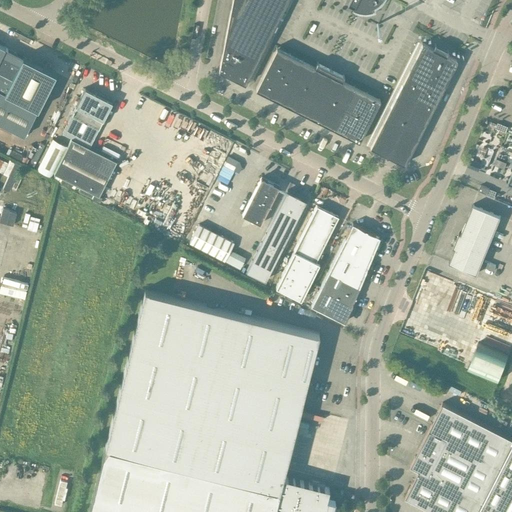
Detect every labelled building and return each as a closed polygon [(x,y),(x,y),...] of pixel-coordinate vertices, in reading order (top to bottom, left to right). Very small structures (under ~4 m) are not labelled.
[(286,0),(231,0),(219,70),(245,83),(286,0)] [(350,0),(348,5),(353,8),(353,10),(356,11),(359,12),(361,13),(364,13),(367,13),(371,12),(373,11),(372,8),(374,8),(376,7),(379,5),(380,3),(382,1),(382,0),(350,0)] [(421,42),(402,81),(419,90),(413,103),(430,112),(456,60),(446,55),(448,50),(434,43),(432,48),(421,42)] [(0,123),(24,135),(39,105),(55,72),(21,55),(3,46),(0,44),(0,123)] [(255,88),(281,101),(302,60),(276,47),(255,88)] [(302,60),(281,101),(307,114),(330,68),(317,61),(314,66),(302,60)] [(330,68),(307,114),(333,127),(354,85),(342,79),(344,75),(330,68)] [(369,146),(404,163),(430,112),(413,103),(419,90),(402,81),(369,146)] [(354,85),(333,127),(359,140),(380,99),(354,85)] [(112,101),(85,88),(76,104),(62,132),(71,137),(53,172),(98,195),(116,160),(89,146),(103,118),(112,101)] [(52,138),(36,169),(51,176),(66,145),(52,138)] [(476,161),(473,168),(478,171),(481,163),(476,161)] [(279,186),(261,177),(242,215),(260,224),(279,186)] [(481,185),(478,190),(487,194),(489,188),(481,185)] [(287,189),(246,270),(265,280),(306,199),(287,189)] [(301,298),(319,262),(315,260),(338,215),(316,204),(294,249),(276,286),(301,298)] [(455,248),(449,261),(449,262),(476,273),(500,215),(473,204),(461,233),(459,232),(453,247),(455,248)] [(0,216),(0,221),(13,225),(16,212),(9,210),(10,208),(3,207),(0,216)] [(189,241),(224,259),(234,240),(199,222),(189,241)] [(352,222),(345,237),(358,243),(366,229),(352,222)] [(345,237),(336,254),(366,269),(379,236),(366,229),(358,243),(345,237)] [(336,254),(328,270),(358,286),(366,269),(336,254)] [(328,270),(319,287),(351,303),(358,286),(328,270)] [(311,304),(344,321),(351,303),(319,287),(311,304)] [(144,289),(87,511),(273,511),(275,504),(305,511),(322,511),(324,505),(332,507),(334,500),(326,498),(329,487),(283,475),(318,333),(144,289)] [(478,342),(468,367),(497,379),(508,354),(478,342)] [(410,465),(419,469),(405,496),(436,511),(511,511),(511,437),(442,402),(410,465)] [(61,505),(67,481),(60,479),(54,503),(61,505)]
